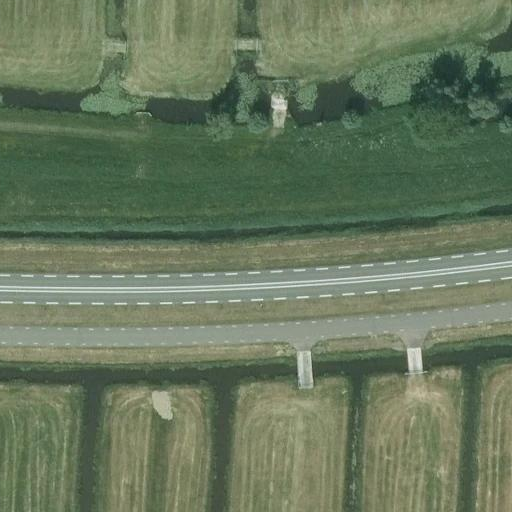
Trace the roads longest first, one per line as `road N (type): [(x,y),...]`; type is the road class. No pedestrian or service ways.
road 1 (unclassified): [(511,306),(306,327),(0,333)]
road 2 (primary): [(0,288),(235,287),(511,263)]
